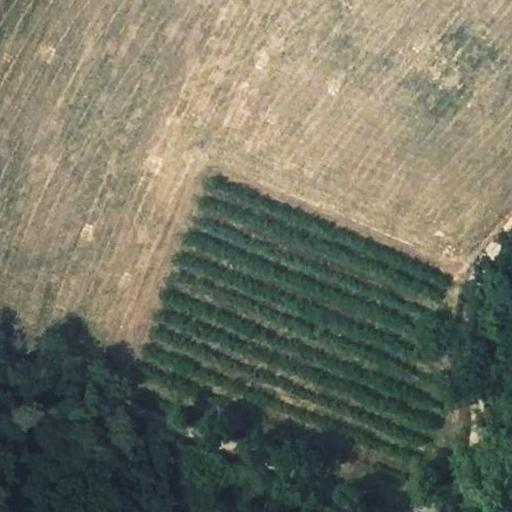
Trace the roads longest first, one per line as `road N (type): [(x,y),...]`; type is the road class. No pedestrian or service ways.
road 1 (track): [(0,367),(371,511)]
road 2 (track): [(429,511),(473,467),(469,278),(511,226)]
